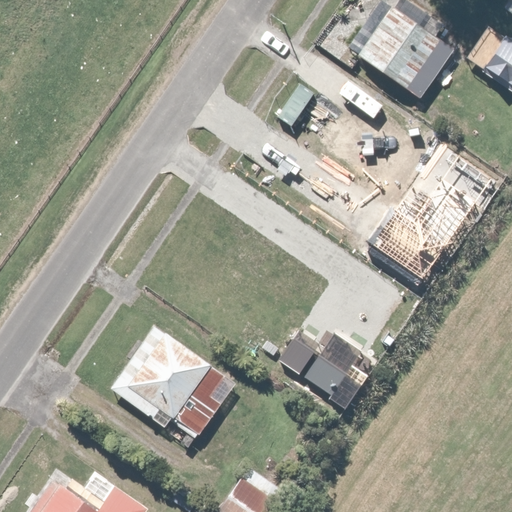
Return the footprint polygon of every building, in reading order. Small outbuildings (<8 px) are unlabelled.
[(436,34),(443,20),(411,0),(376,0),(344,48),(419,100),(454,47),(436,34)] [(511,36),(495,24),(468,60),(511,94),(511,36)] [(230,378),(146,323),(104,387),(148,417),(155,407),(194,432),(230,378)] [(214,511),(215,511),(263,511),(277,491),(243,468),(214,511)] [(59,475),(31,511),(143,511),(145,510),(115,489),(103,506),(59,475)]
